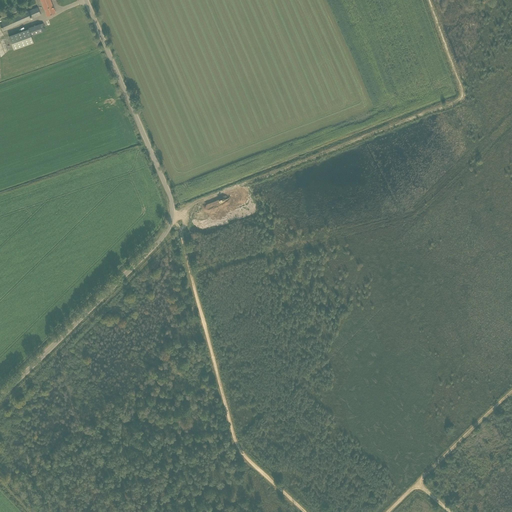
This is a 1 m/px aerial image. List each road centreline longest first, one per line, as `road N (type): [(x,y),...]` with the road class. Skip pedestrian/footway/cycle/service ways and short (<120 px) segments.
road 1 (unclassified): [(0,398),(151,250),(173,217),(85,0)]
road 2 (track): [(173,217),(458,100),(462,89),(429,0)]
road 3 (track): [(173,217),(238,448),(304,511)]
road 4 (track): [(179,231),(0,407)]
road 5 (track): [(415,483),(511,390)]
